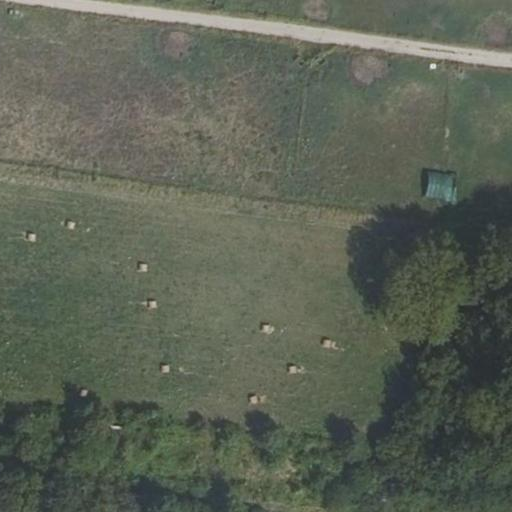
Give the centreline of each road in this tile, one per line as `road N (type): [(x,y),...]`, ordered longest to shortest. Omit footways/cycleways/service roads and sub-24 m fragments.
road 1 (track): [(0,168),(511,249)]
road 2 (track): [(44,0),(511,58)]
